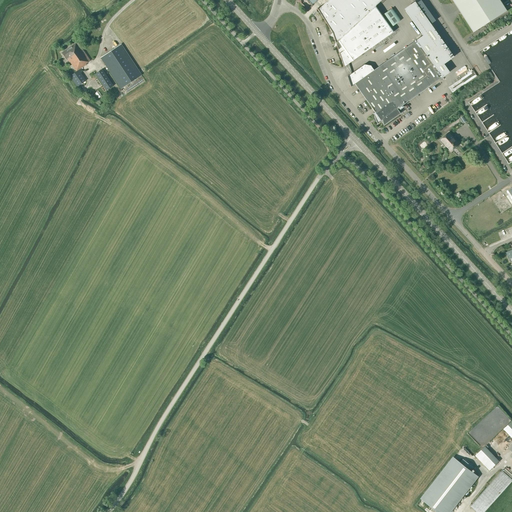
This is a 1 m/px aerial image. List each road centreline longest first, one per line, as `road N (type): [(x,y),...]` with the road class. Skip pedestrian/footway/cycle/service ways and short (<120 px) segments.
road 1 (unclassified): [(112,511),(212,345),(352,140)]
road 2 (unclassified): [(511,281),(338,92),(302,17),(279,7)]
road 3 (secondary): [(511,312),(352,140)]
road 4 (secondary): [(352,140),(260,34)]
